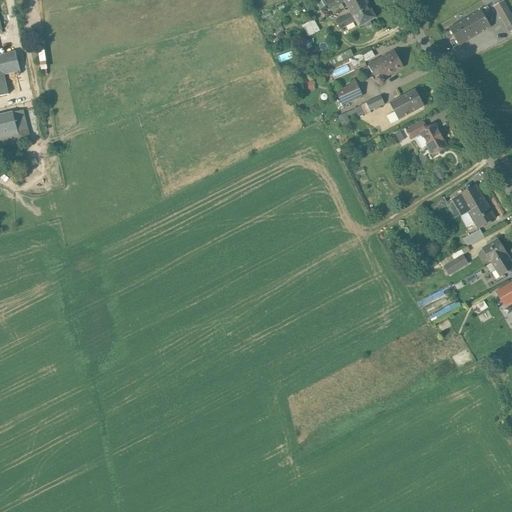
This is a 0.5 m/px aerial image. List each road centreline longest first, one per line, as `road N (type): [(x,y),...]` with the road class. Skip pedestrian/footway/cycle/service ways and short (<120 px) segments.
road 1 (residential): [(397,0),(511,194)]
road 2 (track): [(489,156),(375,228),(370,241)]
